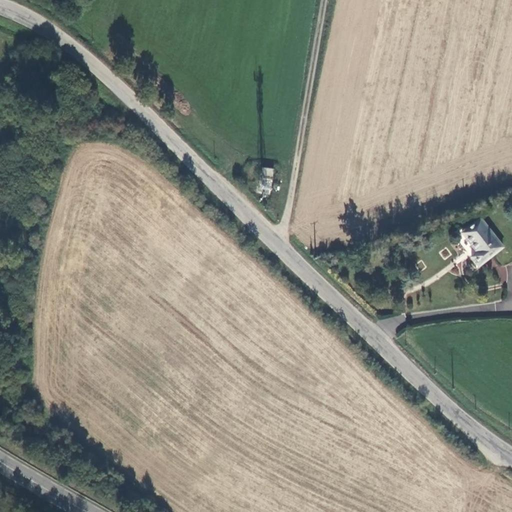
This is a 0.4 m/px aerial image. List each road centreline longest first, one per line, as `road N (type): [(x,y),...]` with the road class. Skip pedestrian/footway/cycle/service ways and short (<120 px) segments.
road 1 (tertiary): [(276,247),(103,72),(67,41),(0,5)]
road 2 (tertiary): [(476,433),(276,247)]
road 3 (unclassified): [(276,247),(324,0)]
